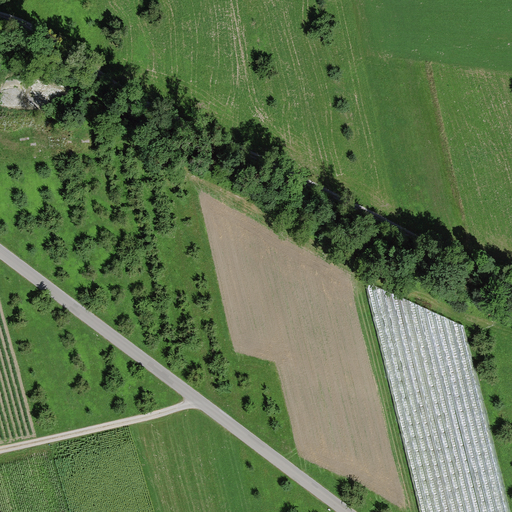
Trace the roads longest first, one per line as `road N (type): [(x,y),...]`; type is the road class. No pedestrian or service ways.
road 1 (track): [(511,271),(403,228),(296,167),(0,28)]
road 2 (tertiary): [(0,251),(347,511)]
road 3 (track): [(197,398),(0,449)]
